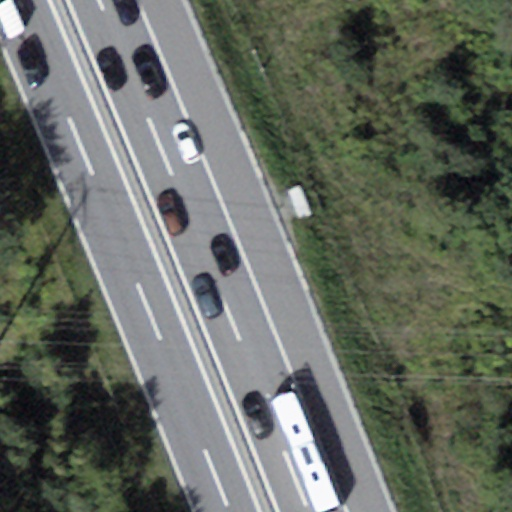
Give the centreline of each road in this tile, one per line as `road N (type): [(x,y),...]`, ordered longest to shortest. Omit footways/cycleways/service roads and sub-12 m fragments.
road 1 (trunk): [(12,0),(226,511)]
road 2 (trunk): [(314,511),(104,0)]
